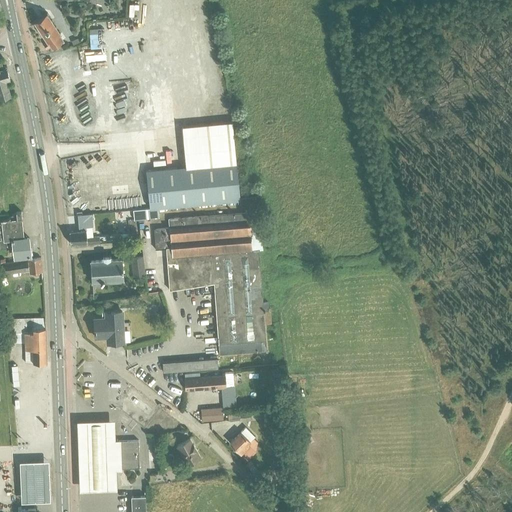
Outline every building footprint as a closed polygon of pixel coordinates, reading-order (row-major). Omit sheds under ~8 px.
[(49,14),(48,13),(33,22),(35,24),(36,23),(39,28),(38,29),(39,30),(40,29),(43,34),(43,35),(43,36),(44,36),(47,41),(47,42),(44,44),(47,48),(51,45),(53,47),(64,40),(60,34),(61,33),(60,32),(60,33),(56,28),(57,27),(56,26),(55,27),(52,21),(53,21),(52,20),(51,20),(48,15),(49,14)] [(0,99),(11,97),(7,80),(11,79),(7,68),(4,69),(2,63),(0,63),(0,99)] [(131,71),(105,72),(105,82),(131,81),(131,71)] [(233,118),(233,109),(218,109),(218,118),(233,118)] [(241,199),(237,161),(216,163),(194,165),(186,166),(165,168),(146,170),(147,179),(149,199),(150,208),(159,208),(168,207),(197,204),(219,202),(241,199)] [(267,351),(264,311),(269,310),(268,301),(263,302),(261,277),(261,267),(259,250),(261,250),(257,197),(254,197),(241,198),(242,205),(248,205),(249,212),(169,219),(170,228),(156,229),(157,249),(167,248),(170,290),(214,283),(220,354),(267,351)] [(160,217),(159,208),(150,208),(134,210),(135,220),(160,217)] [(7,220),(0,220),(0,241),(23,238),(25,238),(22,212),(16,212),(7,220)] [(92,214),(78,215),(79,230),(70,231),(71,244),(100,242),(100,237),(93,237),(93,227),(94,227),(92,214)] [(25,238),(23,238),(0,241),(0,245),(0,249),(7,248),(7,245),(13,244),(15,257),(29,255),(29,256),(31,256),(31,253),(32,252),(32,247),(31,248),(29,238),(25,238)] [(105,277),(124,275),(123,258),(111,259),(111,257),(103,257),(103,260),(91,260),(92,282),(100,281),(101,282),(105,278),(104,278),(105,277)] [(146,275),(143,257),(130,258),(132,277),(146,275)] [(28,259),(5,264),(6,274),(30,270),(30,273),(42,271),(41,258),(28,259)] [(130,330),(124,330),(122,311),(106,312),(106,318),(95,319),(96,337),(108,336),(108,342),(130,341),(130,330)] [(26,363),(47,362),(46,327),(45,317),(8,320),(8,342),(26,342),(26,363)] [(164,372),(218,368),(217,356),(163,361),(164,372)] [(225,375),(185,378),(185,390),(221,387),(234,386),(233,372),(225,373),(225,375)] [(234,386),(221,387),(223,408),(236,407),(234,386)] [(264,413),(265,421),(274,420),(286,420),(287,420),(287,405),(264,406),(264,408),(264,413)] [(222,407),(201,409),(203,420),(224,419),(222,407)] [(250,407),(240,408),(241,417),(251,416),(251,414),(250,410),(250,407)] [(114,420),(77,421),(79,491),(116,490),(116,468),(120,468),(119,440),(114,441),(114,420)] [(286,420),(274,420),(275,435),(287,435),(286,420)] [(256,451),(250,445),(248,443),(250,441),(254,437),(245,428),(241,432),(230,443),(241,454),(247,460),(256,451)] [(165,436),(161,438),(163,442),(174,436),(171,432),(164,435),(165,436)] [(194,445),(190,438),(177,446),(188,465),(201,458),(196,449),(197,449),(194,444),(194,445)] [(120,468),(140,467),(139,440),(119,440),(120,468)] [(49,460),(21,462),(23,502),(52,501),(49,460)] [(132,496),(132,511),(146,511),(146,496),(132,496)]
